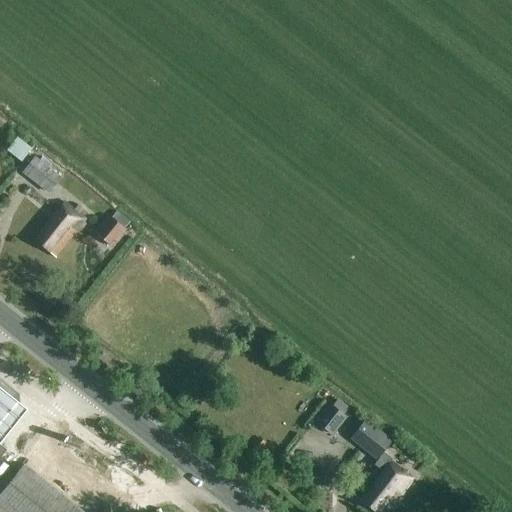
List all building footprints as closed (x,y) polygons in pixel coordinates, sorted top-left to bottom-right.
[(16,139),(6,151),(20,162),(30,150),(16,139)] [(49,193),(60,178),(48,169),(51,165),(41,158),(39,161),(34,157),(26,167),(22,172),(49,193)] [(32,240),(36,243),(56,259),(86,222),(66,206),(62,202),(32,240)] [(116,212),(111,219),(124,229),(129,222),(116,212)] [(108,216),(94,234),(111,247),(125,229),(124,229),(111,219),(108,216)] [(0,443),(10,431),(22,415),(25,410),(0,390),(0,443)] [(314,421),(315,422),(331,435),(345,418),(343,416),(349,409),(337,399),(331,406),(330,405),(328,404),(314,421)] [(364,422),(351,439),(376,458),(377,457),(379,458),(374,465),(382,471),(391,460),(381,452),(389,442),(364,422)] [(265,443),(258,438),(252,446),(259,451),(265,443)] [(388,511),(415,478),(391,460),(382,471),(358,501),(372,511),(388,511)] [(81,511),(26,467),(0,499),(0,507),(6,511),(81,511)]
